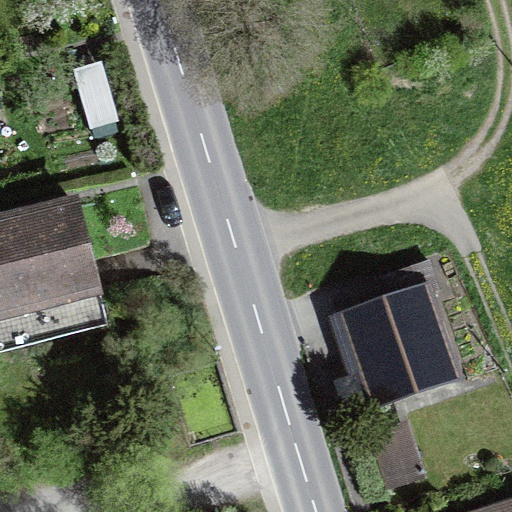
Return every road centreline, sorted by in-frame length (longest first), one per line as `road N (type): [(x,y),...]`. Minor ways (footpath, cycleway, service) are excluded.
road 1 (secondary): [(316,511),(162,0)]
road 2 (track): [(236,245),(425,195),(486,140),(506,90),(496,0)]
road 3 (track): [(425,195),(463,235),(511,351)]
